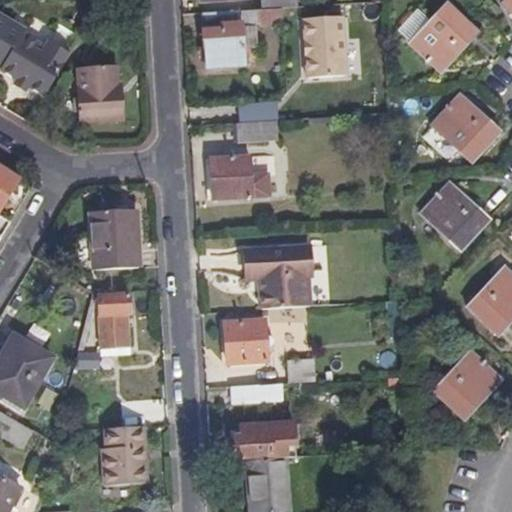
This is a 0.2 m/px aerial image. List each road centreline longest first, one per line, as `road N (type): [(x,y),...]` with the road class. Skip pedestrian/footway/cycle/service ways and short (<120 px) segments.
road 1 (residential): [(189,511),(165,161)]
road 2 (residential): [(165,161),(158,0)]
